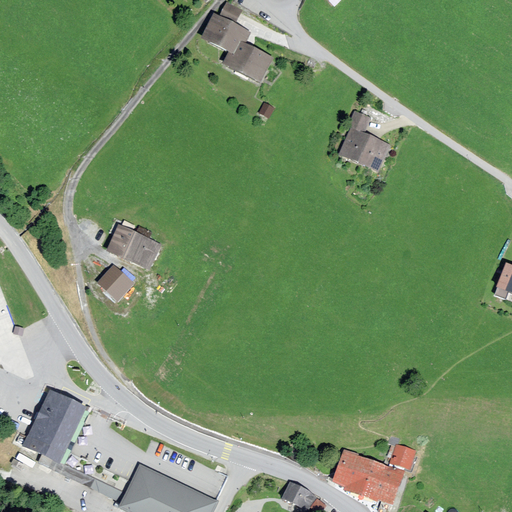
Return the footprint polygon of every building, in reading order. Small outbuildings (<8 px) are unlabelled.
[(243,10),(227,2),(219,15),(236,23),(243,10)] [(219,15),(214,12),(201,37),(228,52),(234,54),(241,40),(246,43),(251,32),(236,23),(219,15)] [(246,43),(241,40),(234,54),(228,52),(222,63),(260,83),(274,57),(246,43)] [(369,118),(358,113),(340,154),(377,169),(387,145),(362,134),(369,118)] [(160,244),(119,225),(108,249),(149,269),(160,244)] [(497,286),(511,292),(511,265),(506,263),(497,286)] [(135,283),(114,265),(97,283),(118,302),(135,283)] [(87,407),(50,390),(23,446),(59,464),(87,407)] [(416,449),(397,441),(389,461),(408,469),(416,449)] [(400,475),(344,454),(331,488),(387,509),(400,475)] [(214,511),(219,502),(139,464),(125,494),(118,509),(123,511),(214,511)] [(311,492),(289,482),(282,498),(303,508),(311,492)]
